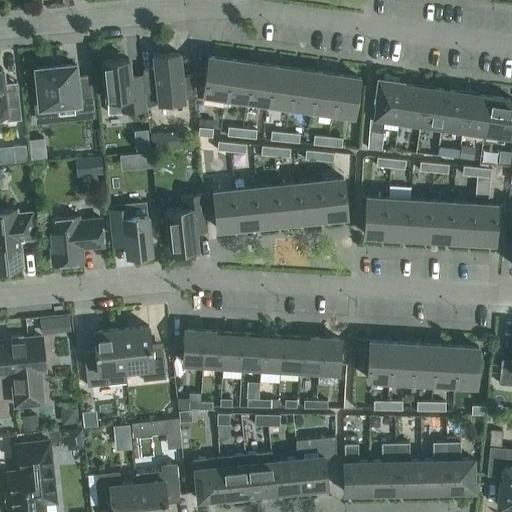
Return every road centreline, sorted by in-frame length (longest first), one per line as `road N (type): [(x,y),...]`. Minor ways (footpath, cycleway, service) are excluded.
road 1 (residential): [(511,46),(230,10),(0,26)]
road 2 (residential): [(511,296),(222,277),(0,296)]
